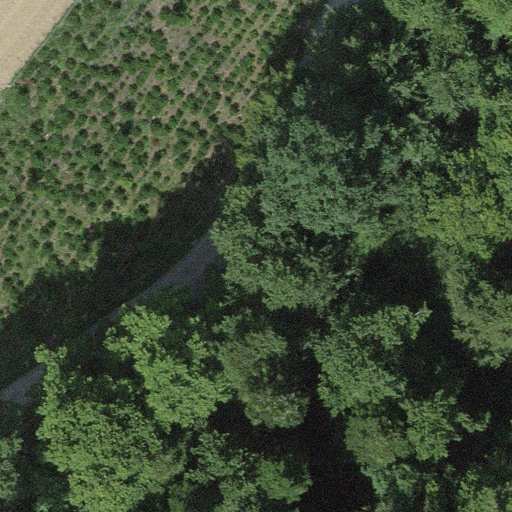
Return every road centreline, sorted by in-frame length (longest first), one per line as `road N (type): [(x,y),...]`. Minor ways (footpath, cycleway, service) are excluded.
road 1 (track): [(348,0),(252,244),(186,306)]
road 2 (track): [(186,306),(0,424)]
road 3 (track): [(186,306),(215,511)]
